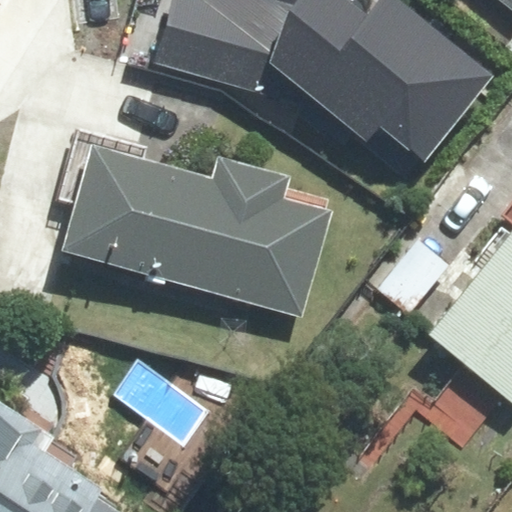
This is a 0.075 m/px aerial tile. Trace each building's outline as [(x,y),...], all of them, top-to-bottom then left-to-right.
[(417,157),(486,72),(396,0),(369,0),(357,15),(338,0),(167,0),(152,56),(254,84),(261,58),(360,138),(373,122),(417,157)] [(297,309),(325,206),(278,193),(284,173),(211,153),(205,175),(70,137),(55,194),(73,199),(61,243),(297,309)] [(511,220),(425,330),(511,398),(511,220)] [(415,235),(377,282),(408,306),(445,259),(415,235)] [(41,446),(51,431),(0,399),(0,511),(118,511),(121,509),(94,492),(99,483),(41,446)]
